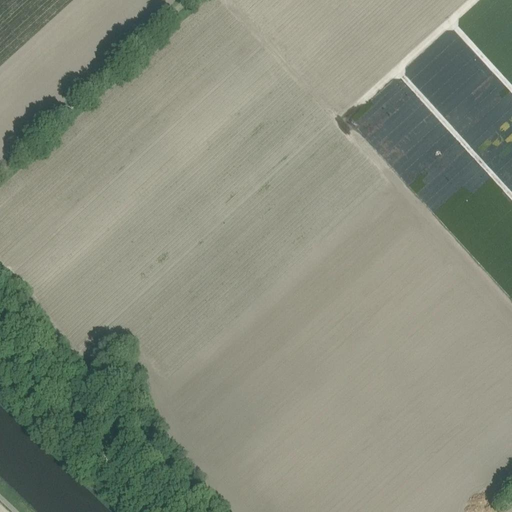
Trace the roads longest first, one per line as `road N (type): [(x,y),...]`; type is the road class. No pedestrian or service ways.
road 1 (track): [(192,0),(0,179)]
road 2 (track): [(0,345),(170,511)]
